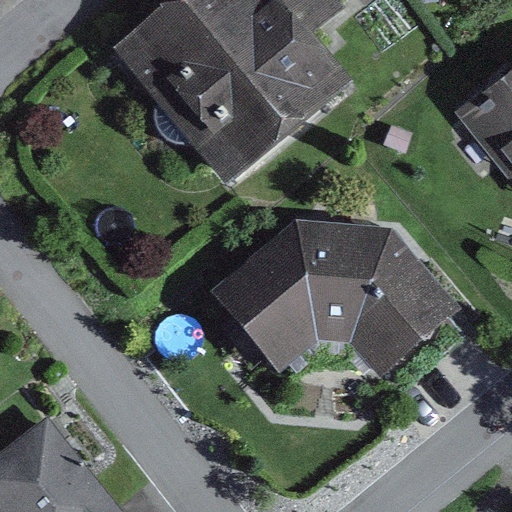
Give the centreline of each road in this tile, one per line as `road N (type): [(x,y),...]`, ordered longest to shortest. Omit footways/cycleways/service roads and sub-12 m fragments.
road 1 (residential): [(211,511),(0,246)]
road 2 (residential): [(511,394),(365,511)]
